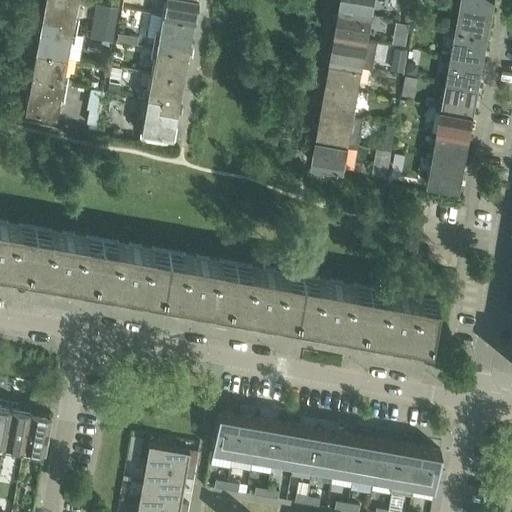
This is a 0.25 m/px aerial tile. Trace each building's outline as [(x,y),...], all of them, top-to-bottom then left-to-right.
[(71,32),(76,0),(43,0),(41,15),(59,18),(57,29),(71,32)] [(101,0),(97,0),(91,34),(113,38),(120,3),(101,0)] [(164,0),(162,12),(194,18),(197,0),(164,0)] [(342,0),(341,8),(373,14),(375,0),(342,0)] [(378,0),(378,8),(406,10),(406,0),(378,0)] [(462,0),(461,4),(494,10),(495,0),(462,0)] [(461,4),(457,30),(489,36),(494,10),(461,4)] [(341,8),(336,34),(368,40),(373,14),(341,8)] [(189,42),(194,18),(162,12),(156,47),(169,49),(170,39),(189,42)] [(41,15),(34,50),(66,56),(71,32),(57,29),(59,18),(41,15)] [(485,62),(489,36),(457,30),(452,56),(485,62)] [(336,34),(332,59),(364,65),(368,40),(336,34)] [(156,47),(151,72),(183,77),(189,42),(170,39),(169,49),(156,47)] [(34,50),(28,83),(46,87),(48,77),(62,79),(66,56),(34,50)] [(452,56),(448,80),(480,86),(485,62),(452,56)] [(332,59),(327,85),(359,91),(364,65),(332,59)] [(177,111),(183,77),(151,72),(147,95),(160,97),(158,107),(177,111)] [(46,87),(28,83),(24,109),(56,115),(62,79),(48,77),(46,87)] [(448,80),(443,106),(475,112),(480,86),(448,80)] [(327,85),(323,110),(354,116),(359,91),(327,85)] [(172,136),(177,111),(158,107),(160,97),(147,95),(141,130),(172,136)] [(443,106),(438,131),(471,137),(475,112),(443,106)] [(323,110),(318,136),(350,142),(359,144),(364,118),(354,116),(323,110)] [(438,131),(434,157),(466,163),(471,137),(438,131)] [(318,136),(313,162),(345,167),(350,142),(318,136)] [(461,189),(466,163),(434,157),(429,183),(461,189)] [(0,263),(27,268),(35,226),(0,219),(0,263)] [(27,268),(93,280),(101,238),(35,226),(27,268)] [(168,250),(101,238),(93,280),(161,292),(168,250)] [(168,250),(161,292),(227,304),(235,262),(168,250)] [(235,262),(227,304),(294,316),(302,274),(235,262)] [(302,274),(294,316),(362,328),(370,286),(302,274)] [(436,298),(370,286),(362,328),(429,340),(436,298)] [(0,440),(3,441),(9,406),(0,404),(0,440)] [(29,410),(9,406),(3,441),(2,450),(21,453),(29,410)] [(231,452),(238,413),(217,409),(210,449),(231,452)] [(44,449),(50,414),(29,410),(21,453),(42,457),(43,449),(44,449)] [(252,456),(259,416),(238,413),(231,452),(252,456)] [(272,459),(279,420),(259,416),(252,456),(272,459)] [(292,463),(299,423),(279,420),(272,459),(292,463)] [(312,466),(319,427),(299,423),(292,463),(312,466)] [(332,470),(339,430),(319,427),(312,466),(332,470)] [(351,478),(359,434),(339,430),(332,470),(351,473),(350,478),(351,478)] [(371,482),(379,438),(359,434),(351,478),(371,482)] [(391,490),(399,441),(379,438),(371,482),(372,482),(373,477),(391,480),(390,490),(391,490)] [(194,470),(195,462),(186,461),(188,447),(148,440),(144,461),(194,470)] [(411,493),(419,445),(399,441),(391,490),(411,493)] [(433,488),(440,448),(419,445),(411,493),(411,494),(413,484),(433,488)] [(181,488),(184,475),(193,477),(194,470),(144,461),(140,481),(181,488)] [(227,480),(215,478),(214,485),(225,488),(227,480)] [(225,488),(237,490),(239,482),(227,480),(225,488)] [(187,510),(188,502),(179,501),(181,488),(140,481),(137,501),(187,510)] [(267,487),(255,485),(254,493),(265,495),(267,487)] [(277,497),(279,489),(267,487),(265,495),(277,497)] [(307,494),(295,492),(294,500),(306,502),(307,494)] [(318,504),(319,496),(307,494),(306,502),(318,504)] [(347,501),(335,499),(334,507),(346,509),(347,501)] [(186,511),(187,510),(137,501),(134,511),(186,511)] [(358,511),(359,503),(347,501),(346,509),(358,511)]
